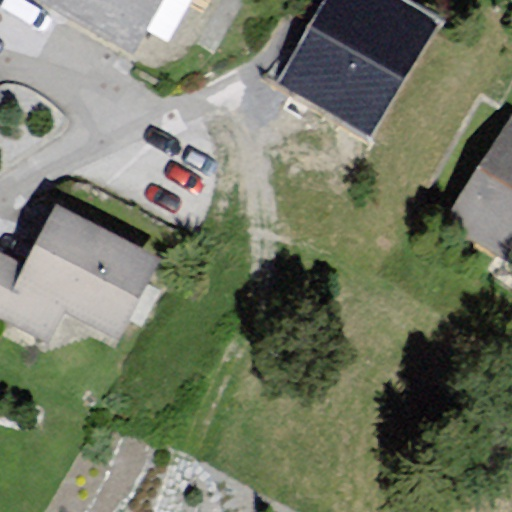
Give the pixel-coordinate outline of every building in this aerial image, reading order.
[(42,0),(40,4),(160,68),(200,7),(204,0),(42,0)] [(392,0),(352,0),(293,96),(404,153),(471,40),(392,0)] [(0,101),(0,152),(19,112),(0,101)] [(511,158),(466,235),(511,257),(511,158)] [(89,329),(149,357),(194,272),(77,219),(47,275),(0,257),(0,318),(71,357),(89,329)]
